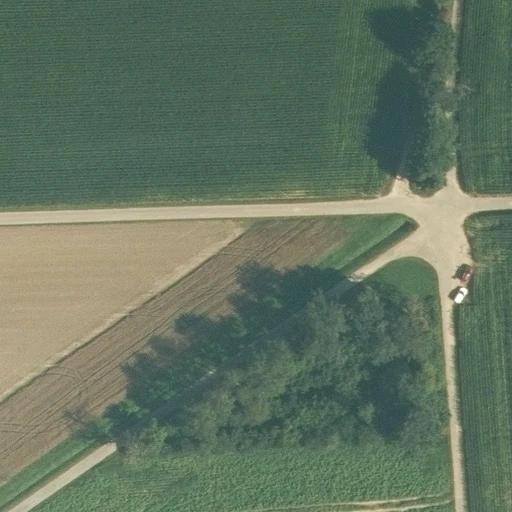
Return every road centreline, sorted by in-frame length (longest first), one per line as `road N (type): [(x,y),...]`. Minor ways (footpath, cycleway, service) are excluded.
road 1 (track): [(459,0),(447,108),(449,204),(428,228),(24,511)]
road 2 (track): [(449,204),(0,215)]
road 3 (track): [(465,511),(446,290),(449,204),(511,203)]
road 4 (track): [(421,0),(400,204)]
